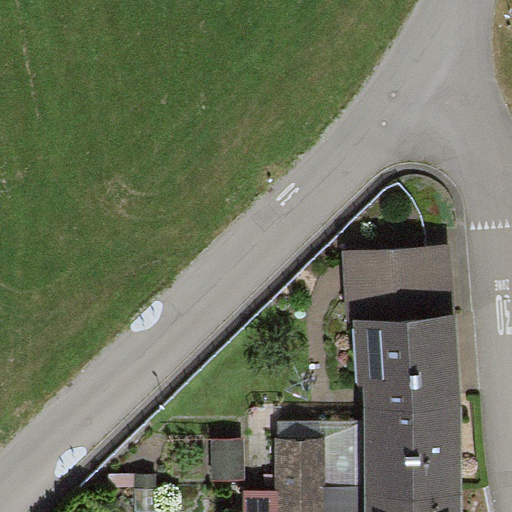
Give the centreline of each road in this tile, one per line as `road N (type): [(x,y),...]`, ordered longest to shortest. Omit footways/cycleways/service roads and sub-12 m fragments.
road 1 (residential): [(0,490),(277,223),(427,56)]
road 2 (residential): [(427,56),(483,165),(511,439)]
